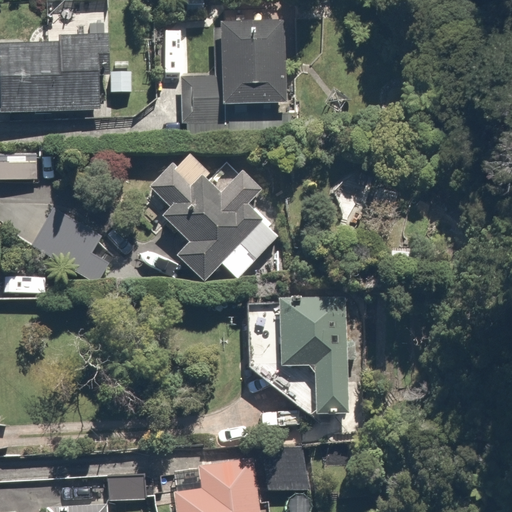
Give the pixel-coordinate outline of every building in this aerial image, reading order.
[(275,94),(275,16),(202,15),(202,34),(208,34),(208,71),(173,71),(172,126),(288,127),(289,94),(275,94)] [(54,38),(0,39),(0,106),(94,106),(93,72),(100,72),(100,32),(54,32),(54,38)] [(232,274),(272,233),(240,202),(259,182),(239,163),(218,184),(181,148),(146,184),(164,201),(156,210),(184,237),(172,249),(201,278),(218,260),(232,274)] [(342,303),(269,302),(269,306),(241,306),(241,366),(305,414),(341,414),(342,303)] [(313,447),(262,445),(260,486),(311,488),(313,447)] [(253,511),(247,449),(196,454),(199,484),(169,487),(171,511),(253,511)] [(103,470),(103,498),(135,497),(135,469),(103,470)] [(101,511),(101,499),(40,501),(40,511),(101,511)]
